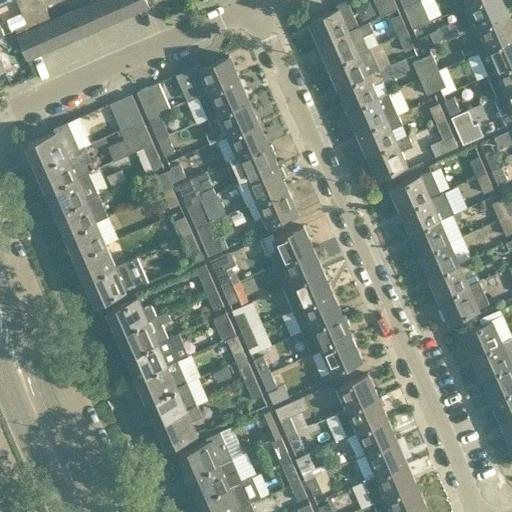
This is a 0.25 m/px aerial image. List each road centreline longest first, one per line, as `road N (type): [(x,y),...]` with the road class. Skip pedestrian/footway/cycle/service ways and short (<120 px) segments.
road 1 (residential): [(467,511),(249,3)]
road 2 (residential): [(134,511),(0,211)]
road 3 (residential): [(0,117),(249,3)]
road 4 (secondary): [(98,511),(0,283)]
road 5 (secondary): [(0,377),(63,511)]
